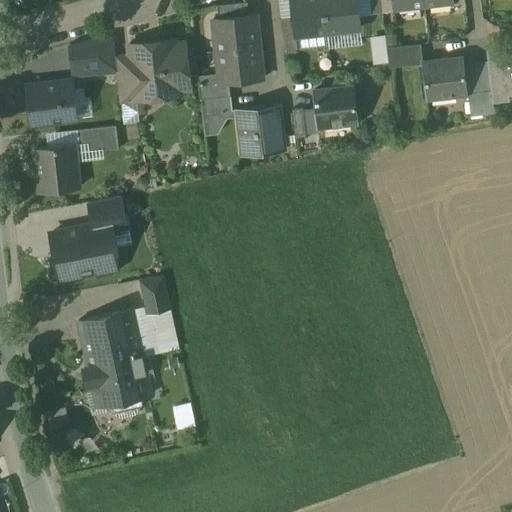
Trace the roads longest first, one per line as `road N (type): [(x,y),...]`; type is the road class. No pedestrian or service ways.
road 1 (residential): [(44,511),(0,323)]
road 2 (residential): [(0,43),(155,0)]
